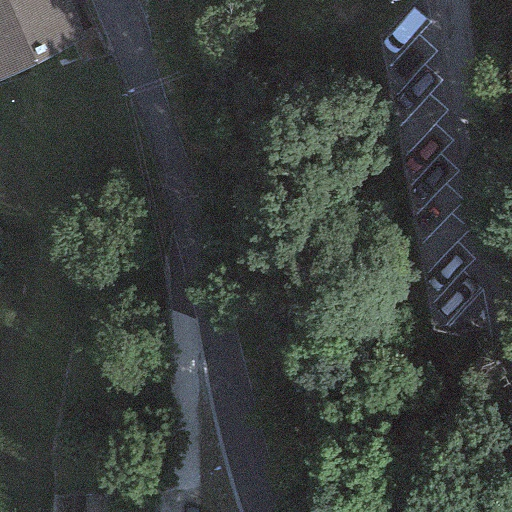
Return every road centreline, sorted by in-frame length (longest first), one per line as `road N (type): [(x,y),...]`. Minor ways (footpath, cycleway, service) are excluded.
road 1 (residential): [(107,0),(162,134),(269,511)]
road 2 (unclassified): [(459,0),(511,324)]
